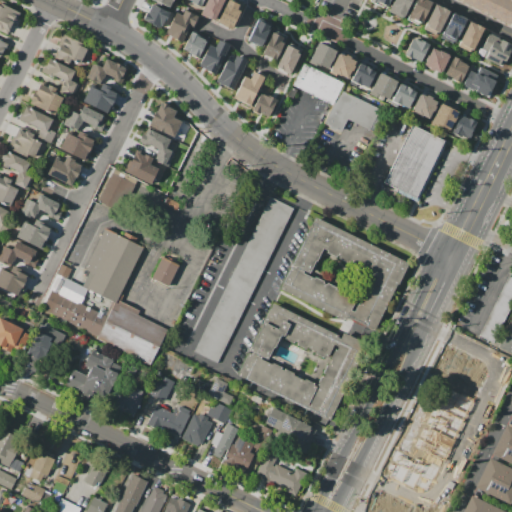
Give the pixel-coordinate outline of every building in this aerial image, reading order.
[(206,0),(223,0),(213,20),(200,13),(206,0)] [(228,0),(241,6),(229,29),(217,23),(228,0)] [(388,12),(393,0),(410,0),(402,18),(388,12)] [(406,19),(414,0),(427,0),(431,2),(420,26),(406,19)] [(472,0),(487,0),(481,12),(469,6),(472,0)] [(487,0),(502,0),(493,18),(481,12),(487,0)] [(502,0),(510,0),(511,1),(511,10),(505,24),(493,18),(502,0)] [(0,4),(1,3),(20,13),(14,24),(13,24),(8,34),(0,30),(0,4)] [(152,4),(170,14),(165,22),(164,21),(160,29),(143,19),(147,12),(148,12),(152,4)] [(423,28),(435,4),(449,11),(437,35),(423,28)] [(166,33),(175,37),(174,39),(181,42),(190,25),(192,27),(197,17),(184,11),(182,15),(176,12),(166,33)] [(440,37),(452,13),(465,19),(454,43),(440,37)] [(258,18),(271,25),(260,46),(254,43),(254,44),(247,41),(258,18)] [(458,45),(469,21),(483,28),(472,52),(458,45)] [(192,31),(199,35),(198,36),(205,40),(204,41),(206,42),(197,57),(182,49),(192,31)] [(273,31),(275,32),(276,31),(287,36),(274,60),(261,53),(273,31)] [(489,33),(511,45),(501,67),(482,58),(485,52),(480,49),(489,33)] [(63,34),(82,43),(82,45),(87,48),(79,64),(70,59),(69,63),(55,56),(59,47),(57,46),(63,34)] [(412,37),(420,41),(420,39),(429,43),(420,63),(404,56),(412,37)] [(0,40),(8,44),(5,51),(3,50),(0,55),(0,40)] [(208,45),(200,64),(206,66),(204,69),(216,74),(228,44),(219,40),(216,48),(208,45)] [(288,42),(301,49),(288,74),(275,67),(288,42)] [(318,42),(336,51),(334,55),(335,55),(327,71),(308,61),(318,42)] [(432,47),(449,55),(440,74),(423,66),(426,60),(424,60),(426,55),(428,56),(432,47)] [(338,53),(345,56),(345,54),(350,56),(349,58),(356,61),(354,65),(352,70),(347,80),(338,76),(338,77),(330,73),(338,53)] [(227,59),(216,82),(233,90),(247,61),(237,56),(234,62),(227,59)] [(453,56),(462,60),(461,62),(468,65),(460,83),(452,80),(453,78),(444,75),(453,56)] [(63,80),(54,75),(52,78),(41,71),(44,65),(45,65),(49,58),(74,71),(70,79),(77,82),(70,97),(58,92),(63,80)] [(93,64),(102,68),(106,59),(125,68),(121,77),(117,75),(114,82),(102,77),(100,83),(87,76),(93,64)] [(302,63),(342,82),(338,89),(332,105),(291,85),(302,63)] [(359,63),(375,70),(367,88),(351,81),(359,63)] [(479,67),(497,75),(486,98),(473,92),(474,90),(463,85),(469,71),(475,74),(479,67)] [(244,76),(233,97),(250,105),(256,92),(258,93),(265,79),(263,78),(264,77),(253,71),(250,78),(244,76)] [(379,72),(397,81),(395,86),(392,92),(387,101),(378,97),(368,93),(379,72)] [(62,97),(54,115),(30,104),(32,100),(30,99),(34,90),(36,91),(40,81),(57,88),(54,93),(62,97)] [(324,123),(332,105),(338,89),(342,82),(352,87),(348,94),(386,113),(376,134),(349,120),(343,133),(324,123)] [(92,83),(115,94),(111,103),(113,104),(109,114),(83,102),(92,83)] [(399,84),(415,91),(407,109),(391,102),(399,84)] [(261,93),(269,97),(269,96),(276,98),(268,117),(259,113),(259,114),(252,111),(258,96),(259,96),(261,93)] [(420,95),(436,101),(434,105),(436,106),(433,112),(431,111),(428,119),(410,112),(418,95),(420,96),(420,95)] [(180,120),(172,117),(175,108),(157,102),(149,127),(174,136),(180,120)] [(440,103),(458,112),(449,131),(431,122),(440,103)] [(68,110),(62,124),(76,131),(80,122),(99,130),(105,116),(81,105),(77,114),(68,110)] [(53,119),(48,129),(57,132),(52,143),(36,136),(40,129),(30,124),(29,125),(17,120),(21,113),(22,114),(26,106),(53,119)] [(83,108),(90,111),(86,121),(93,124),(97,115),(103,117),(86,153),(60,141),(66,126),(76,131),(81,120),(77,119),(83,108)] [(459,115),(468,119),(469,117),(476,121),(468,139),(461,136),(461,137),(451,133),(459,115)] [(412,127),(443,142),(416,198),(385,182),(412,127)] [(138,141),(157,149),(152,160),(167,166),(173,152),(165,148),(169,138),(144,128),(138,141)] [(18,129),(25,132),(25,130),(34,134),(33,136),(42,140),(34,157),(27,155),(27,157),(7,148),(10,141),(12,142),(18,129)] [(0,156),(3,150),(29,162),(25,172),(34,176),(28,190),(18,185),(13,183),(19,171),(8,167),(7,168),(0,164),(0,156)] [(151,158),(133,150),(123,172),(149,184),(157,168),(148,164),(151,158)] [(71,186),(81,164),(64,156),(62,162),(53,158),(45,174),(71,186)] [(123,211),(132,181),(107,173),(98,203),(123,211)] [(0,177),(2,178),(3,176),(11,180),(9,185),(17,188),(9,207),(0,202),(0,177)] [(56,219),(62,205),(38,194),(34,202),(24,198),(18,213),(33,219),(37,210),(56,219)] [(269,198),(292,210),(216,363),(193,351),(269,198)] [(0,206),(8,210),(3,220),(10,223),(5,234),(0,231),(0,206)] [(314,217),(407,262),(372,333),(279,288),(314,217)] [(31,225),(22,221),(15,237),(42,248),(50,227),(33,220),(31,225)] [(104,227),(142,245),(117,300),(115,299),(114,301),(82,286),(89,272),(84,269),(104,227)] [(0,263),(0,287),(17,295),(26,273),(10,266),(14,257),(33,265),(39,252),(15,241),(11,249),(1,245),(0,246),(0,261),(1,262),(0,263)] [(161,258),(178,266),(168,289),(150,282),(161,258)] [(56,274),(61,264),(71,269),(66,279),(56,274)] [(479,336),(511,270),(511,310),(495,344),(479,336)] [(52,287),(56,277),(63,280),(58,290),(52,287)] [(65,279),(87,289),(81,303),(77,302),(58,293),(65,279)] [(67,323),(41,311),(51,289),(58,293),(77,302),(67,323)] [(115,299),(117,300),(141,311),(139,315),(168,329),(150,366),(95,341),(97,337),(107,316),(114,301),(115,299)] [(97,337),(67,323),(77,302),(81,303),(107,316),(97,337)] [(271,303),(338,336),(337,337),(340,338),(342,333),(367,345),(329,420),(236,373),(271,303)] [(0,317),(23,329),(22,331),(28,334),(20,352),(14,349),(12,353),(0,347),(0,317)] [(511,318),(498,346),(511,353),(511,318)] [(25,358),(40,324),(43,325),(44,322),(51,325),(50,328),(66,336),(50,369),(25,358)] [(503,377),(511,358),(452,335),(445,353),(503,377)] [(450,345),(442,364),(439,370),(456,378),(462,381),(460,385),(469,388),(475,391),(486,367),(474,362),(476,358),(450,345)] [(91,349),(113,360),(112,362),(121,366),(113,383),(114,384),(109,394),(108,393),(101,405),(64,386),(73,369),(80,373),(91,349)] [(129,365),(136,369),(130,382),(136,386),(135,387),(146,393),(132,420),(105,406),(115,386),(120,389),(125,378),(122,377),(129,365)] [(486,411),(493,393),(434,369),(427,387),(486,411)] [(231,407),(206,394),(215,376),(227,383),(223,391),(236,397),(231,407)] [(179,437),(164,429),(167,423),(141,409),(156,381),(170,389),(161,406),(170,411),(173,406),(178,408),(179,405),(192,411),(179,437)] [(446,387),(444,391),(440,399),(434,410),(429,421),(425,429),(422,428),(420,433),(417,439),(419,440),(417,444),(416,447),(443,461),(463,420),(473,400),(446,387)] [(479,427),(461,420),(465,411),(424,394),(413,423),(431,430),(434,422),(454,430),(449,441),(470,449),(479,427)] [(207,415),(211,407),(213,408),(216,402),(232,410),(224,424),(207,415)] [(272,407),(312,427),(301,448),(274,435),(277,430),(264,423),(272,407)] [(200,448),(181,439),(193,414),(197,416),(199,413),(208,418),(206,421),(212,424),(200,448)] [(217,431),(222,434),(227,423),(238,429),(223,459),(207,451),(217,431)] [(511,427),(506,424),(491,453),(511,464),(511,427)] [(7,467),(0,463),(0,430),(1,429),(21,440),(7,467)] [(244,470),(224,459),(232,443),(234,444),(238,436),(253,444),(249,452),(253,454),(244,470)] [(411,442),(401,439),(394,460),(412,466),(420,442),(412,439),(411,442)] [(42,482),(27,474),(39,452),(42,453),(44,449),(54,454),(52,458),(54,459),(42,482)] [(268,449),(278,454),(272,465),(273,466),(275,463),(293,473),(296,468),(306,473),(294,496),(254,476),(268,449)] [(446,460),(437,457),(431,476),(451,483),(458,463),(462,464),(465,454),(450,449),(446,460)] [(399,452),(396,457),(387,476),(412,488),(414,484),(426,490),(438,467),(432,464),(424,460),(422,464),(415,460),(399,452)] [(511,507),(474,487),(490,457),(511,468),(511,507)] [(94,492),(81,485),(94,461),(107,467),(94,492)] [(11,490),(0,484),(0,469),(18,478),(11,490)] [(135,506),(134,506),(131,511),(113,511),(132,474),(148,481),(135,506)] [(44,507),(20,495),(25,486),(32,490),(35,484),(51,493),(44,507)] [(167,495),(158,511),(140,511),(154,486),(164,491),(162,493),(167,495)] [(424,511),(382,491),(376,505),(374,504),(371,510),(371,511),(424,511)] [(503,511),(471,495),(462,511),(503,511)] [(190,504),(186,511),(163,511),(166,508),(165,507),(170,496),(177,500),(178,498),(190,504)] [(104,511),(84,511),(92,497),(108,505),(104,511)] [(77,511),(53,511),(60,498),(80,508),(77,511)]
